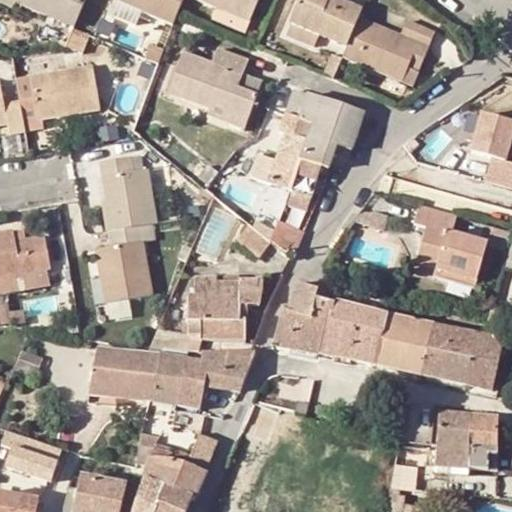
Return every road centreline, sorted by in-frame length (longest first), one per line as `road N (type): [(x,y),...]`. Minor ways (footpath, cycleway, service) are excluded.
road 1 (residential): [(253,354),(279,281),(354,180),(511,42)]
road 2 (residential): [(253,354),(493,406),(511,422)]
road 3 (residential): [(194,511),(253,354)]
